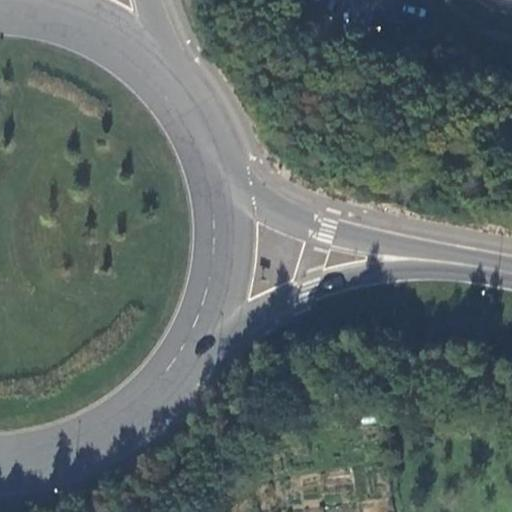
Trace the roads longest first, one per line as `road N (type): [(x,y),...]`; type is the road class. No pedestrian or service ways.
road 1 (primary): [(0,472),(108,444),(166,400),(209,340)]
road 2 (primary): [(209,340),(311,288),(441,260)]
road 3 (primary): [(441,260),(326,231),(228,177)]
road 4 (primary): [(209,340),(231,277),(228,177)]
road 5 (primary): [(173,71),(108,21),(48,0)]
road 6 (primary): [(228,177),(207,121),(173,71)]
